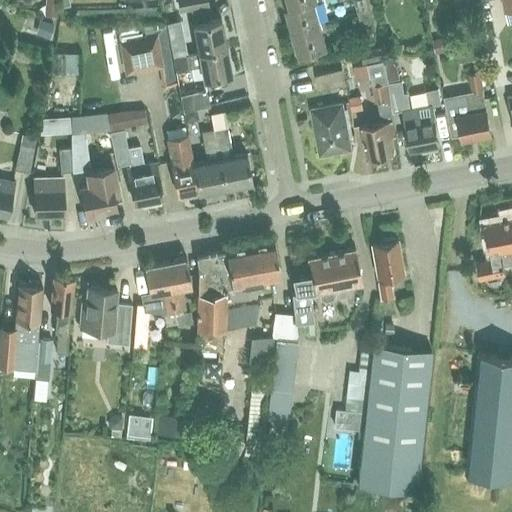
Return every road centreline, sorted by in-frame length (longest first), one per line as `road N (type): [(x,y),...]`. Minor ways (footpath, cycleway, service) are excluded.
road 1 (tertiary): [(290,213),(61,258),(0,254)]
road 2 (tertiary): [(511,168),(290,213)]
road 3 (residential): [(290,213),(247,0)]
